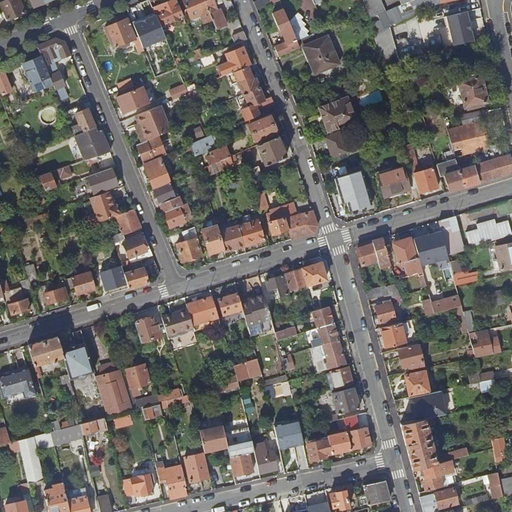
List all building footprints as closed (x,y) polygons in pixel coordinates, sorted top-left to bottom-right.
[(10,0),(0,4),(7,21),(25,14),(19,0),(10,0)] [(174,0),(154,9),(161,26),(184,16),(177,0),(174,0)] [(201,15),(205,23),(213,20),(204,0),(183,0),(191,19),(201,15)] [(204,0),(213,20),(217,30),(227,26),(221,10),(216,12),(215,10),(217,9),(216,6),(223,3),(221,0),(204,0)] [(257,0),(254,2),(257,10),(270,4),(269,1),(268,0),(257,0)] [(363,0),(368,10),(371,17),(386,11),(381,0),(363,0)] [(281,30),(286,43),(275,48),(276,50),(274,51),(277,57),(300,47),(297,41),(290,22),(282,4),(271,9),(280,30),(281,30)] [(129,11),(132,19),(141,14),(139,7),(129,11)] [(472,29),(484,28),(482,8),(470,9),(472,29)] [(469,21),(466,11),(447,16),(454,45),(473,40),(471,31),(469,21)] [(290,22),(297,41),(309,36),(307,33),(309,31),(304,26),(306,24),(301,19),(303,17),(299,12),(290,22)] [(136,19),(142,33),(156,27),(150,13),(136,19)] [(106,29),(114,48),(134,40),(140,54),(145,51),(140,38),(136,39),(127,19),(106,29)] [(231,38),(234,46),(248,40),(245,32),(231,38)] [(309,36),(297,41),(300,47),(303,45),(313,41),(310,35),(309,36)] [(313,41),(303,45),(315,73),(340,62),(328,35),(313,41)] [(63,59),(72,56),(66,42),(58,38),(38,47),(43,57),(46,66),(51,77),(54,86),(56,90),(61,102),(69,99),(64,87),(65,86),(59,73),(54,63),(58,61),(57,58),(62,56),(63,59)] [(221,67),(225,76),(251,65),(244,49),(227,56),(230,62),(221,67)] [(202,59),(205,67),(216,62),(213,54),(202,59)] [(24,65),(36,93),(54,86),(51,77),(46,66),(43,57),(24,65)] [(192,58),(182,62),(184,67),(198,61),(196,57),(193,58),(192,58)] [(176,60),(179,69),(184,67),(182,62),(180,58),(176,60)] [(152,65),(157,78),(179,69),(176,60),(175,59),(169,62),(167,59),(152,65)] [(0,74),(0,87),(3,95),(13,91),(5,73),(0,74)] [(459,81),(465,107),(487,101),(481,75),(459,81)] [(240,82),(240,83),(238,84),(240,90),(243,89),(245,95),(261,89),(257,79),(255,80),(253,77),(240,82)] [(132,80),(119,86),(122,92),(135,87),(132,80)] [(171,91),(175,100),(184,96),(190,94),(186,85),(171,91)] [(142,88),(118,99),(122,110),(124,114),(149,103),(142,88)] [(192,99),(198,115),(210,110),(201,89),(195,92),(197,96),(192,99)] [(245,95),(255,118),(261,115),(257,104),(259,103),(262,110),(275,104),(273,97),(266,100),(261,89),(245,95)] [(184,96),(195,121),(200,119),(198,115),(192,99),(190,94),(184,96)] [(319,107),(322,115),(324,115),(326,120),(351,110),(346,97),(320,107),(319,106),(318,107),(318,108),(319,107)] [(163,105),(161,106),(172,131),(174,130),(163,105)] [(81,124),(72,128),(73,130),(76,136),(96,128),(88,110),(84,111),(81,106),(66,113),(68,119),(77,115),(81,124)] [(161,106),(138,115),(149,141),(159,136),(172,131),(161,106)] [(473,112),(475,122),(480,121),(489,119),(503,115),(501,107),(488,110),(488,109),(473,112)] [(351,110),(326,120),(330,130),(338,127),(336,123),(353,116),(351,110)] [(461,115),(463,124),(475,122),(473,112),(461,115)] [(149,141),(138,115),(136,116),(139,124),(135,125),(143,143),(149,141)] [(489,119),(490,127),(504,124),(503,115),(489,119),(480,121),(489,119)] [(251,122),(252,125),(250,126),(253,133),(274,124),(271,117),(262,120),(261,118),(251,122)] [(449,134),(456,156),(464,154),(489,148),(482,122),(476,124),(448,130),(449,134)] [(274,124),(253,133),(256,141),(277,131),(274,124)] [(194,130),(197,137),(204,134),(201,127),(194,130)] [(76,136),(86,160),(111,152),(103,131),(98,133),(96,128),(76,136)] [(325,137),(333,157),(352,149),(343,129),(325,137)] [(65,134),(68,140),(76,136),(73,130),(65,134)] [(141,153),(142,156),(146,164),(160,157),(167,155),(159,136),(149,141),(143,143),(138,145),(141,153)] [(192,144),(195,158),(203,155),(217,148),(213,136),(208,137),(192,144)] [(258,146),(267,166),(287,158),(279,137),(258,146)] [(406,145),(419,192),(438,186),(433,167),(419,171),(411,144),(406,145)] [(212,155),(208,157),(211,165),(220,162),(230,157),(226,147),(211,153),(212,155)] [(195,158),(199,170),(205,168),(206,167),(203,155),(195,158)] [(220,162),(222,170),(239,163),(235,155),(230,157),(220,162)] [(145,164),(148,171),(155,189),(171,182),(168,176),(171,174),(169,169),(166,170),(160,157),(146,164),(145,164)] [(475,168),(479,182),(511,171),(511,161),(511,157),(475,168)] [(437,164),(441,176),(445,175),(450,191),(465,186),(460,169),(457,159),(437,164)] [(209,166),(212,175),(222,170),(220,162),(211,165),(209,166)] [(460,169),(465,186),(479,182),(475,168),(473,165),(460,169)] [(40,176),(46,191),(62,186),(59,178),(62,176),(63,178),(72,175),(69,166),(41,176),(40,176)] [(377,174),(384,196),(410,188),(403,166),(377,174)] [(248,171),(251,179),(263,174),(259,167),(248,171)] [(89,177),(94,192),(102,189),(103,193),(120,186),(113,168),(89,177)] [(27,174),(29,180),(40,176),(41,176),(38,170),(27,174)] [(339,177),(347,201),(368,194),(361,170),(339,177)] [(171,182),(155,189),(165,213),(183,205),(178,194),(175,195),(173,191),(170,183),(171,183),(171,182)] [(91,198),(100,222),(109,219),(121,214),(118,204),(116,205),(111,192),(91,198)] [(256,196),(261,211),(269,208),(265,193),(256,196)] [(84,201),(93,224),(100,222),(91,198),(84,201)] [(183,205),(165,213),(171,229),(194,218),(188,203),(183,205)] [(284,207),(291,230),(294,239),(316,233),(319,226),(314,212),(299,217),(295,204),(284,207)] [(271,223),(275,235),(291,230),(284,207),(275,211),(275,213),(278,221),(271,223)] [(109,238),(112,246),(116,244),(127,239),(126,234),(133,231),(142,227),(135,209),(121,214),(109,219),(110,223),(113,222),(113,220),(118,218),(124,233),(109,238)] [(44,214),(46,221),(53,218),(52,212),(44,214)] [(268,215),(271,223),(278,221),(275,213),(268,215)] [(46,221),(44,214),(35,217),(37,224),(46,221)] [(441,231),(447,253),(448,255),(465,250),(456,215),(438,220),(440,226),(441,231)] [(25,221),(27,227),(37,224),(35,217),(25,221)] [(466,232),(470,246),(511,234),(511,230),(509,220),(497,223),(495,218),(478,223),(479,228),(466,232)] [(240,227),(246,246),(266,240),(260,221),(240,227)] [(203,231),(210,254),(224,250),(225,252),(226,252),(220,233),(218,226),(215,227),(203,231)] [(178,244),(184,262),(204,256),(198,239),(199,238),(196,227),(183,232),(187,242),(178,244)] [(220,233),(226,252),(246,246),(240,227),(220,233)] [(429,234),(433,249),(435,249),(437,256),(447,253),(441,231),(437,232),(429,234)] [(125,243),(131,261),(122,264),(123,267),(130,264),(142,260),(154,255),(151,249),(148,251),(142,236),(125,243)] [(392,242),(398,263),(403,261),(407,274),(422,270),(418,256),(416,257),(410,236),(392,242)] [(372,240),(378,260),(380,267),(391,264),(382,237),(372,240)] [(357,247),(362,264),(378,260),(372,240),(364,243),(364,245),(357,247)] [(511,242),(495,246),(501,269),(511,266),(511,242)] [(449,261),(453,274),(462,272),(458,259),(449,261)] [(126,275),(129,284),(130,288),(130,289),(150,283),(142,260),(130,264),(133,272),(126,275)] [(322,263),(303,268),(308,286),(327,280),(322,263)] [(27,266),(32,281),(40,279),(35,264),(27,266)] [(102,273),(107,290),(129,284),(126,275),(123,267),(102,273)] [(303,268),(285,274),(290,292),(300,288),(308,286),(303,268)] [(468,271),(470,282),(479,280),(476,269),(468,271)] [(453,274),(456,285),(470,282),(468,271),(462,272),(453,274)] [(64,280),(68,293),(77,291),(78,295),(97,289),(92,272),(64,280)] [(418,274),(422,290),(427,289),(423,272),(418,274)] [(445,284),(449,297),(437,300),(438,301),(432,303),(434,312),(461,305),(456,285),(453,274),(447,276),(448,283),(445,284)] [(267,282),(269,292),(275,290),(275,292),(278,292),(280,298),(289,295),(284,277),(267,282)] [(24,281),(28,293),(34,292),(31,279),(24,281)] [(49,288),(50,293),(45,294),(48,304),(70,297),(68,293),(64,280),(55,283),(56,286),(49,288)] [(10,305),(13,315),(32,309),(29,299),(26,300),(22,288),(11,292),(7,281),(1,283),(5,295),(8,306),(10,305)] [(43,287),(45,294),(50,293),(49,288),(56,286),(55,283),(43,287)] [(385,286),(388,294),(385,294),(387,299),(390,298),(400,296),(396,283),(385,286)] [(365,290),(368,299),(385,294),(388,294),(385,286),(385,284),(365,290)] [(494,292),(496,299),(504,297),(502,290),(494,292)] [(219,299),(224,315),(243,309),(242,305),(241,303),(238,294),(219,299)] [(243,309),(251,337),(267,332),(264,322),(269,320),(270,324),(273,323),(270,313),(265,295),(248,301),(248,303),(242,305),(243,309)] [(383,304),(375,306),(379,322),(388,320),(389,324),(396,323),(392,305),(395,304),(394,301),(391,302),(390,298),(387,299),(382,300),(383,304)] [(206,299),(187,304),(189,309),(194,325),(219,317),(215,303),(207,305),(207,303),(206,299)] [(424,305),(427,314),(434,312),(432,303),(424,305)] [(315,311),(306,314),(308,319),(315,317),(318,328),(334,323),(329,306),(315,311)] [(162,317),(169,337),(195,329),(194,325),(189,309),(162,317)] [(463,311),(468,331),(469,333),(476,331),(470,310),(463,311)] [(270,313),(273,323),(274,325),(280,323),(282,322),(277,311),(270,313)] [(458,312),(463,332),(468,331),(463,311),(458,312)] [(219,317),(194,325),(195,329),(196,331),(221,323),(219,317)] [(136,323),(142,342),(163,336),(159,325),(156,326),(153,318),(136,323)] [(400,321),(406,342),(417,339),(411,319),(400,321)] [(380,327),(386,347),(406,342),(400,321),(396,323),(389,324),(380,327)] [(274,325),(279,341),(299,335),(296,326),(283,331),(280,323),(274,325)] [(318,328),(322,339),(313,342),(314,348),(316,347),(321,346),(339,340),(334,323),(318,328)] [(489,339),(487,329),(476,331),(477,336),(478,336),(480,343),(478,344),(471,345),(472,349),(474,357),(500,352),(497,337),(489,339)] [(29,346),(39,378),(43,377),(39,365),(64,358),(58,337),(29,346)] [(339,340),(321,346),(322,350),(325,349),(327,357),(328,360),(325,361),(327,370),(347,365),(339,340)] [(398,348),(403,367),(409,366),(410,370),(424,367),(418,343),(398,348)] [(237,376),(239,381),(249,379),(244,363),(234,366),(237,376)] [(129,388),(135,409),(144,407),(148,406),(161,402),(159,397),(158,395),(137,401),(133,389),(140,387),(141,390),(143,389),(142,386),(151,383),(145,364),(127,370),(132,387),(129,388)] [(100,370),(102,377),(98,378),(110,416),(133,410),(121,371),(114,373),(112,366),(100,370)] [(332,373),(336,389),(353,385),(349,368),(332,372),(332,373)] [(0,378),(0,381),(6,398),(25,392),(27,397),(38,394),(29,369),(0,378)] [(123,371),(129,388),(132,387),(127,370),(123,371)] [(405,374),(409,394),(428,390),(423,370),(405,374)] [(468,373),(470,383),(479,382),(478,376),(477,371),(468,373)] [(327,374),(331,391),(336,389),(332,373),(327,374)] [(478,376),(479,382),(492,379),(491,373),(478,376)] [(62,377),(68,396),(75,393),(69,374),(62,377)] [(226,379),(228,384),(239,381),(237,376),(226,379)] [(212,380),(215,388),(224,385),(222,377),(212,380)] [(288,377),(264,382),(265,387),(273,385),(289,382),(288,377)] [(224,385),(215,388),(216,393),(240,387),(239,381),(228,384),(224,385)] [(289,382),(273,385),(274,390),(290,386),(289,382)] [(265,387),(268,399),(276,397),(274,390),(273,385),(265,387)] [(333,393),(338,414),(360,409),(354,388),(333,393)] [(173,393),(159,397),(161,402),(168,400),(183,396),(181,389),(173,391),(173,393)] [(168,400),(169,406),(193,400),(192,394),(187,395),(183,396),(168,400)] [(485,406),(488,422),(498,420),(498,415),(500,414),(499,408),(504,407),(503,402),(485,406)] [(144,407),(147,420),(155,417),(154,415),(163,412),(161,404),(149,408),(148,406),(144,407)] [(114,417),(117,428),(134,423),(131,412),(114,417)] [(338,414),(324,417),(325,423),(339,419),(340,419),(338,414)] [(348,431),(352,449),(372,445),(367,427),(360,429),(357,415),(344,418),(346,424),(348,431)] [(81,424),(84,435),(108,429),(106,420),(105,417),(84,423),(81,424)] [(400,423),(413,470),(423,467),(436,463),(433,450),(438,449),(436,444),(432,445),(424,418),(400,423)] [(106,420),(108,429),(115,428),(113,419),(106,420)] [(274,423),(278,441),(286,438),(282,421),(274,423)] [(53,423),(56,431),(70,427),(68,422),(60,424),(59,422),(53,423)] [(53,432),(54,439),(56,445),(84,438),(84,435),(81,424),(70,427),(56,431),(53,432)] [(200,431),(204,447),(205,452),(228,447),(225,433),(223,425),(200,431)] [(242,429),(246,446),(237,448),(233,431),(225,433),(228,447),(235,476),(252,472),(253,475),(260,473),(255,451),(250,452),(248,445),(253,444),(249,427),(242,429)] [(0,446),(10,443),(12,443),(8,429),(0,430),(0,446)] [(233,431),(237,448),(246,446),(242,429),(233,431)] [(328,436),(329,439),(333,454),(352,449),(348,431),(328,436)] [(21,450),(29,484),(45,480),(38,449),(36,444),(54,439),(53,432),(19,441),(21,450)] [(290,439),(292,445),(300,443),(298,437),(290,439)] [(36,444),(38,449),(56,445),(54,439),(36,444)] [(308,444),(312,460),(328,456),(327,455),(333,454),(329,439),(308,444)] [(10,443),(13,453),(21,450),(19,441),(12,443),(10,443)] [(284,447),(286,454),(306,450),(304,442),(300,443),(292,445),(284,447)] [(255,451),(260,473),(278,469),(274,451),(264,454),(261,444),(254,446),(255,451)] [(186,458),(191,482),(211,477),(205,452),(204,447),(201,448),(202,454),(186,458)] [(467,448),(449,453),(451,460),(469,455),(467,448)] [(423,467),(426,479),(423,480),(426,490),(456,482),(451,460),(436,463),(423,467)] [(168,481),(172,499),(188,496),(186,486),(187,486),(182,465),(165,469),(165,467),(158,468),(161,483),(168,481)] [(490,483),(493,498),(503,496),(500,479),(498,471),(488,474),(489,478),(485,479),(486,484),(490,483)] [(124,480),(128,494),(136,492),(136,496),(143,494),(143,495),(154,493),(149,474),(124,480)] [(511,476),(500,479),(503,496),(511,493),(511,476)] [(386,482),(365,487),(367,495),(359,497),(361,505),(369,504),(370,506),(391,500),(386,482)] [(45,490),(50,511),(70,511),(68,501),(64,483),(53,486),(54,488),(45,490)] [(346,485),(349,498),(356,496),(353,484),(346,485)] [(77,496),(87,494),(86,487),(76,489),(77,496)] [(420,496),(424,511),(440,511),(452,509),(451,505),(457,503),(453,487),(420,496)] [(6,506),(7,511),(36,511),(30,488),(23,490),(25,501),(6,506)] [(331,494),(333,505),(340,504),(340,507),(349,504),(346,491),(331,494)] [(309,504),(325,500),(323,493),(307,497),(309,504)] [(68,501),(70,511),(90,511),(87,497),(68,501)] [(112,511),(109,499),(99,501),(101,511),(112,511)] [(288,506),(289,511),(309,511),(307,501),(288,506)]
